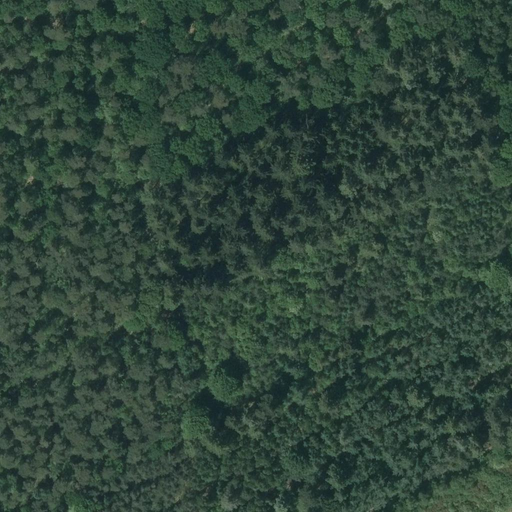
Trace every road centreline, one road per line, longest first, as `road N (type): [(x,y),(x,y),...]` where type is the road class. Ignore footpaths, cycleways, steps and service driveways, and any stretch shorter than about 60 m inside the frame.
road 1 (track): [(8,511),(192,435),(511,270)]
road 2 (track): [(192,435),(125,126),(129,102),(221,0)]
road 3 (track): [(511,180),(464,0)]
